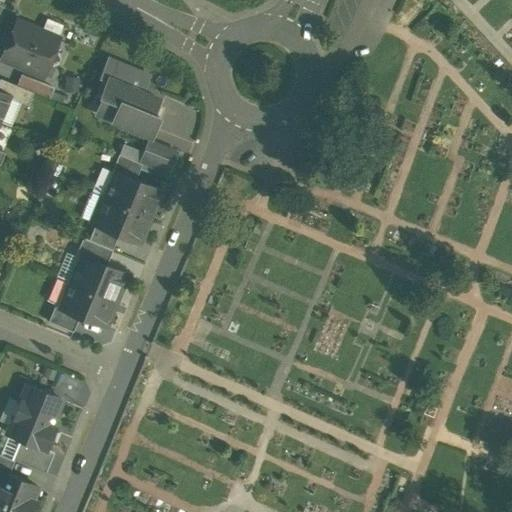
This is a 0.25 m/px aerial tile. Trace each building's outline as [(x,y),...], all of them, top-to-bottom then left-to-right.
[(59,38),(16,20),(0,59),(43,76),(48,63),(52,64),(56,62),(58,57),(56,53),(53,51),(59,38)] [(148,76),(109,59),(101,77),(108,80),(108,78),(136,90),(138,87),(142,89),(148,76)] [(53,88),(21,74),(16,85),(33,92),(49,98),(53,88)] [(16,85),(0,78),(0,91),(9,95),(8,96),(28,104),(33,92),(16,85)] [(136,90),(108,78),(108,80),(101,95),(108,97),(101,114),(150,135),(158,116),(152,113),(158,99),(136,90)] [(0,91),(0,116),(8,96),(9,95),(0,91)] [(177,153),(147,140),(138,162),(142,164),(168,175),(177,153)] [(138,162),(118,154),(111,171),(114,172),(115,171),(135,180),(142,164),(138,162)] [(135,180),(115,171),(114,172),(104,197),(148,215),(154,202),(157,201),(160,193),(158,189),(135,180)] [(148,215),(104,197),(93,223),(95,224),(119,233),(137,241),(141,239),(144,232),(143,228),(148,215)] [(119,233),(95,224),(88,240),(112,249),(119,233)] [(88,240),(82,237),(75,254),(80,256),(80,255),(106,265),(112,249),(88,240)] [(106,265),(80,255),(80,256),(69,281),(114,299),(118,289),(120,290),(127,274),(106,265)] [(114,299),(69,281),(59,305),(59,306),(79,315),(105,326),(112,310),(109,309),(114,299)] [(79,315),(59,306),(59,305),(55,304),(48,321),(73,331),(79,315)] [(16,409),(56,426),(58,421),(53,419),(61,399),(26,385),(16,409)] [(56,426),(16,409),(6,433),(20,438),(46,449),(56,426)] [(46,449),(20,438),(12,459),(14,460),(45,473),(54,452),(46,449)] [(12,459),(0,454),(0,470),(8,474),(14,460),(12,459)] [(8,474),(0,470),(0,500),(27,511),(28,511),(34,500),(32,499),(37,486),(8,474)] [(27,511),(0,500),(0,511),(27,511)]
